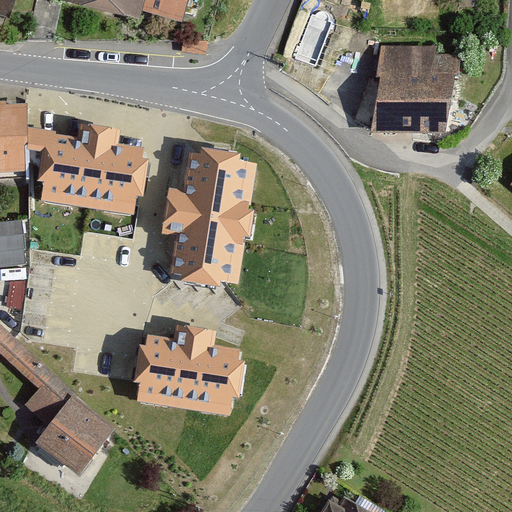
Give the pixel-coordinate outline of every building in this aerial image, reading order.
[(0,0),(0,46),(14,50),(27,6),(4,0),(0,0)] [(72,0),(71,6),(159,29),(163,17),(207,29),(214,0),(72,0)] [(425,67),(383,66),(381,132),(423,133),(425,67)] [(466,68),(425,67),(423,133),(465,134),(466,68)] [(0,171),(29,170),(28,150),(27,130),(26,103),(0,104),(0,171)] [(78,138),(27,130),(28,150),(49,152),(41,200),(133,216),(136,195),(144,197),(149,160),(142,158),(144,148),(118,144),(121,130),(79,124),(78,138)] [(201,154),(189,152),(183,191),(169,188),(162,233),(177,235),(171,272),(182,274),(181,281),(218,287),(220,280),(237,283),(257,164),(240,161),(241,154),(202,147),(201,154)] [(35,282),(30,220),(0,222),(0,250),(3,284),(35,282)] [(239,362),(241,350),(215,345),(218,332),(174,324),(171,339),(148,335),(146,346),(139,345),(133,382),(139,383),(136,401),(229,417),(232,401),(239,402),(246,363),(239,362)] [(131,432),(84,401),(54,447),(101,477),(131,432)] [(385,511),(362,499),(355,511),(350,511),(337,504),(332,511),(385,511)]
